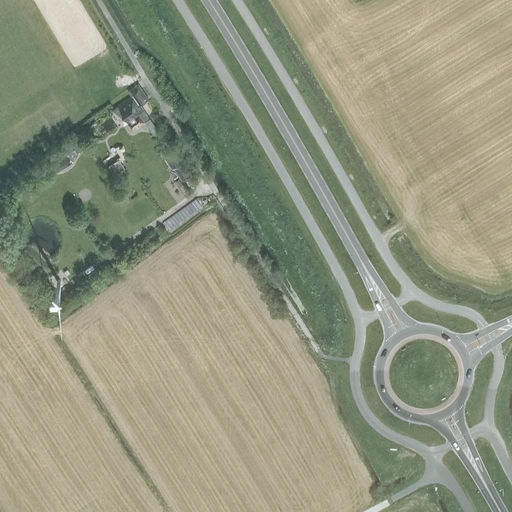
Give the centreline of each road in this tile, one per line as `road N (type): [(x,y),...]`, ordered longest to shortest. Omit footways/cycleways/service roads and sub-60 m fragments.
road 1 (unclassified): [(176,0),(286,181),(359,323)]
road 2 (unclassified): [(236,0),(414,292)]
road 3 (primary): [(346,235),(207,0)]
road 4 (unclassified): [(359,323),(353,374),(361,405),(382,430),(430,457)]
